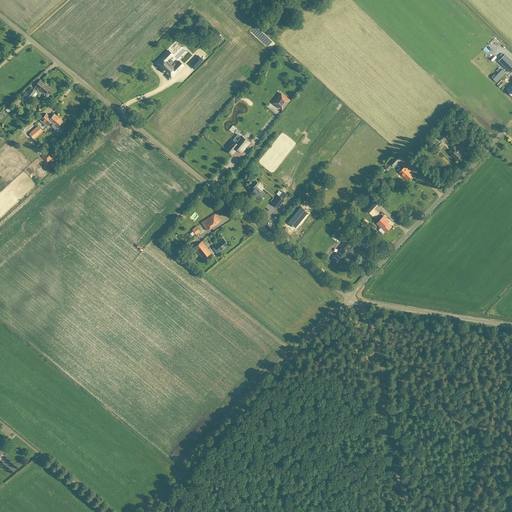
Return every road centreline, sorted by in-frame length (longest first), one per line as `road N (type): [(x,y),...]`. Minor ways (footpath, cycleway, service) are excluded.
road 1 (unclassified): [(350,299),(0,16)]
road 2 (unclassified): [(146,511),(350,299)]
road 3 (unclassified): [(350,299),(511,123)]
road 4 (unclassified): [(414,511),(386,441),(381,359),(359,305)]
road 5 (unclassified): [(511,326),(359,305)]
